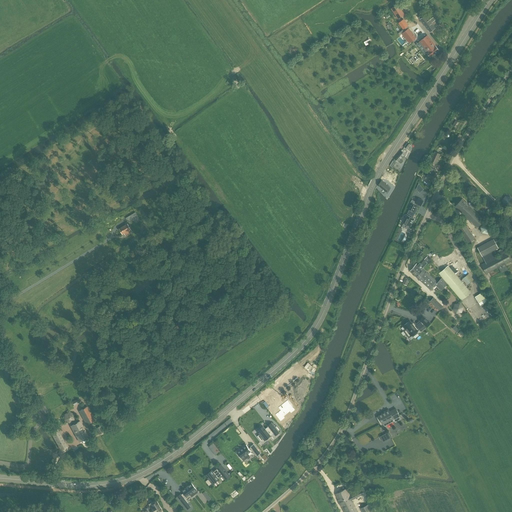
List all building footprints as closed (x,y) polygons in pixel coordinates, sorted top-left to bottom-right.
[(397,19),(404,15),(397,5),(395,6),(391,8),(397,19)] [(424,13),(418,17),(430,32),(435,28),(431,23),(434,21),(432,18),(429,20),(424,13)] [(403,29),(407,26),(402,20),(398,23),(403,29)] [(409,44),(416,38),(409,28),(401,34),(409,44)] [(427,52),(426,53),(430,57),(439,50),(427,35),(419,42),(427,52)] [(401,151),(394,159),(400,164),(400,163),(401,163),(403,161),(403,160),(403,159),(407,155),(402,152),(402,151),(401,151)] [(435,164),(440,154),(435,152),(430,162),(435,164)] [(437,174),(434,172),(435,170),(430,168),(428,171),(427,173),(428,174),(424,179),(426,180),(426,181),(432,184),(435,178),(437,174)] [(381,180),(378,186),(379,186),(387,193),(390,188),(387,185),(386,184),(381,180)] [(511,202),(511,201),(510,197),(505,196),(502,201),(504,206),(509,206),(511,202)] [(405,217),(403,222),(410,226),(414,219),(413,218),(414,214),(415,214),(418,208),(419,205),(420,206),(423,201),(418,198),(416,202),(412,200),(411,203),(408,209),(409,209),(406,215),(406,214),(404,217),(405,217)] [(484,220),(472,209),(475,205),(472,202),(469,206),(462,199),(455,207),(477,228),(484,220)] [(468,243),(475,238),(464,222),(457,227),(468,243)] [(125,235),(132,231),(127,224),(119,229),(123,234),(124,233),(125,235)] [(493,239),(477,248),(482,257),(498,248),(493,239)] [(508,270),(505,264),(511,261),(506,252),(504,249),(499,251),(501,254),(497,256),(494,251),(482,257),(485,263),(481,265),(486,274),(498,268),(501,273),(508,270)] [(422,269),(428,262),(429,260),(426,257),(424,259),(426,261),(422,265),(419,263),(418,265),(416,264),(410,271),(416,276),(418,273),(419,273),(422,269)] [(461,301),(470,292),(448,266),(438,274),(442,278),(447,284),(461,301)] [(438,282),(422,269),(419,273),(418,273),(416,276),(431,290),(435,285),(441,290),(442,289),(447,284),(442,278),(438,282)] [(467,285),(473,280),(468,274),(462,279),(467,285)] [(479,303),(486,299),(482,293),(475,297),(479,303)] [(442,306),(433,298),(430,301),(439,310),(442,306)] [(419,320),(420,321),(416,324),(414,322),(412,324),(410,321),(403,326),(405,329),(403,331),(406,334),(408,333),(411,336),(412,335),(413,336),(417,333),(416,332),(420,329),(419,328),(424,325),(426,327),(430,323),(423,316),(419,320)] [(43,415),(48,412),(39,396),(34,398),(43,415)] [(275,414),(274,415),(275,415),(278,418),(279,420),(280,421),(285,418),(283,416),(290,412),(291,413),(295,410),(293,407),(292,407),(293,406),(288,400),(287,400),(286,401),(285,402),(284,402),(284,403),(283,403),(283,404),(282,404),(281,404),(282,405),(278,407),(277,408),(277,409),(278,408),(280,410),(280,411),(279,411),(276,414),(275,414)] [(94,420),(87,407),(79,411),(87,424),(94,420)] [(393,418),(395,422),(401,419),(396,408),(390,412),(388,409),(382,413),(382,414),(378,416),(379,416),(376,417),(380,425),(383,424),(393,418)] [(79,442),(89,437),(80,421),(71,426),(79,442)] [(267,427),(265,429),(263,426),(257,431),(259,433),(260,434),(259,434),(257,436),(259,438),(261,441),(262,440),(264,439),(264,440),(269,436),(273,433),(275,435),(279,432),(271,423),(268,426),(267,427)] [(57,430),(52,433),(61,449),(66,446),(57,430)] [(380,436),(383,442),(391,438),(388,432),(380,436)] [(237,452),(236,452),(242,459),(242,458),(245,456),(246,459),(250,456),(248,454),(251,451),(251,452),(251,451),(250,450),(252,449),(257,455),(257,456),(260,453),(253,444),(254,444),(253,444),(250,446),(250,447),(251,447),(249,448),(246,445),(237,452)] [(212,470),(205,475),(208,479),(205,481),(209,486),(212,484),(218,479),(222,475),(226,480),(230,476),(221,465),(217,468),(213,472),(212,470)] [(181,494),(177,496),(187,509),(190,507),(184,498),(186,496),(187,497),(190,495),(192,497),(195,494),(193,492),(196,490),(192,483),(188,486),(185,488),(182,491),(183,493),(181,495),(181,494)] [(362,490),(350,496),(346,489),(335,494),(344,511),(357,511),(352,500),(364,494),(362,490)] [(162,511),(161,510),(162,510),(156,501),(152,503),(151,503),(149,504),(149,505),(144,508),(146,511),(161,511),(162,511)] [(362,511),(374,511),(370,503),(360,509),(362,511)]
